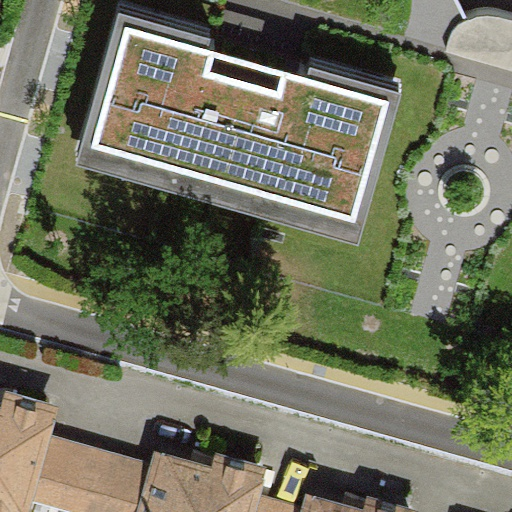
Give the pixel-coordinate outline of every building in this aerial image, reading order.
[(511,60),(511,8),(471,0),(468,0),(458,49),(511,60)] [(398,94),(120,14),(78,161),(356,240),(398,94)] [(85,502),(101,447),(53,433),(63,396),(12,382),(8,398),(0,395),(0,499),(29,507),(34,488),(85,502)] [(101,447),(85,502),(121,511),(256,511),(263,491),(268,472),(163,443),(158,462),(101,447)] [(263,491),(256,511),(413,511),(317,485),(312,504),(263,491)]
